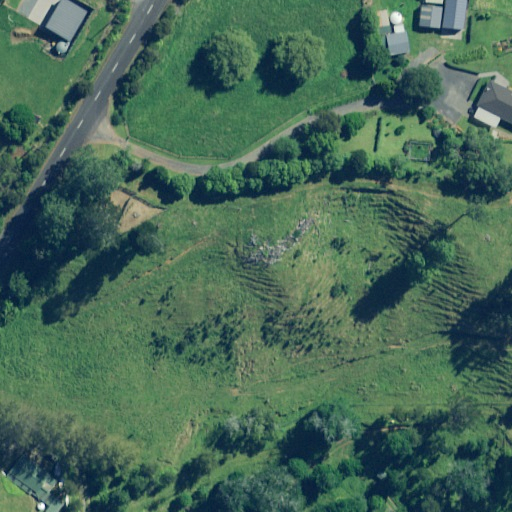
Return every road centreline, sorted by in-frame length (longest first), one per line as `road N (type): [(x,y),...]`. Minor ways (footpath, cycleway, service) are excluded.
road 1 (unknown): [(71,120),(169,164),(255,164),(277,158),(312,121),(444,103),(451,78),(442,44)]
road 2 (unclassified): [(143,0),(0,240)]
